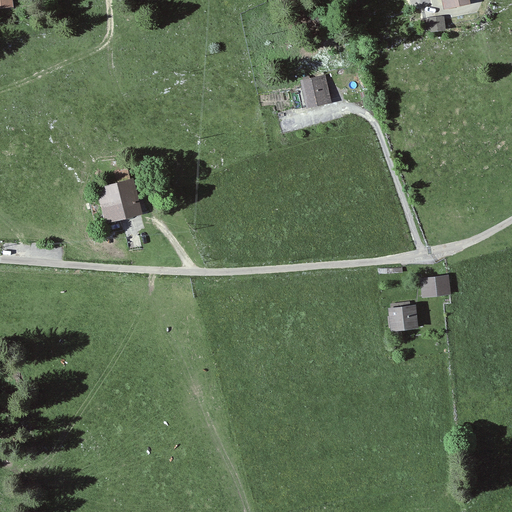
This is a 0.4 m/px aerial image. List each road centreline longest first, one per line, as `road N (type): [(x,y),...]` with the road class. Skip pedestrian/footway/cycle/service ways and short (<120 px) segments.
road 1 (unclassified): [(511,219),(434,252),(285,270),(0,259)]
road 2 (track): [(0,92),(101,47),(111,0)]
